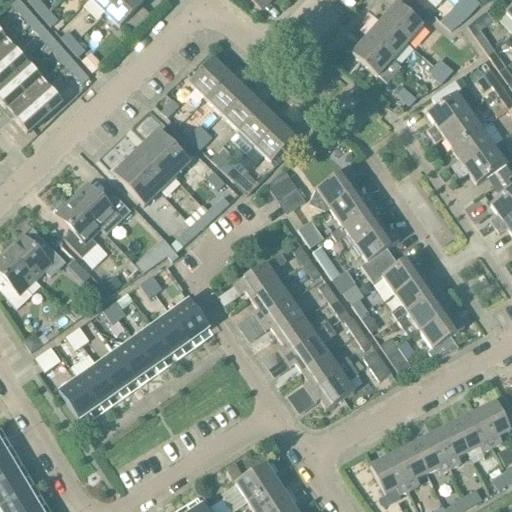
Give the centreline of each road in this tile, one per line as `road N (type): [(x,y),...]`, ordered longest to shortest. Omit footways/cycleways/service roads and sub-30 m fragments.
road 1 (residential): [(123,511),(276,413),(310,460)]
road 2 (residential): [(310,460),(511,343)]
road 3 (residential): [(29,176),(188,18)]
road 4 (residential): [(477,246),(382,111)]
road 5 (residential): [(83,511),(0,386)]
road 6 (residential): [(202,4),(259,40),(283,32),(316,0)]
road 7 (residential): [(444,267),(365,154)]
